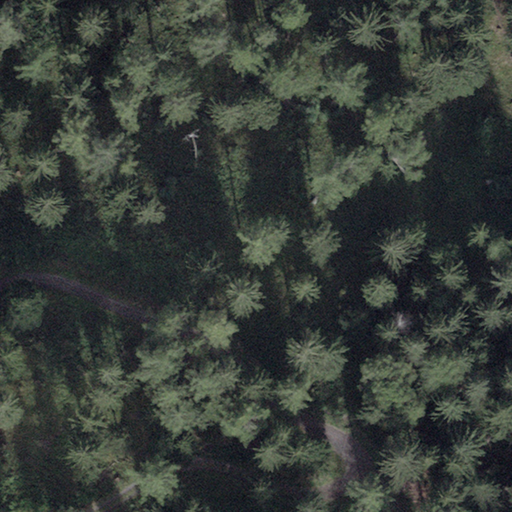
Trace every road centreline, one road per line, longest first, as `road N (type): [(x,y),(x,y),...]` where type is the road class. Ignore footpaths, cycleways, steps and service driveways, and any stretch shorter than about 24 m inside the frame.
road 1 (track): [(0,283),(49,280),(201,336),(284,410),(343,436),(358,458)]
road 2 (track): [(89,511),(164,468),(200,462),(328,495),(358,458)]
